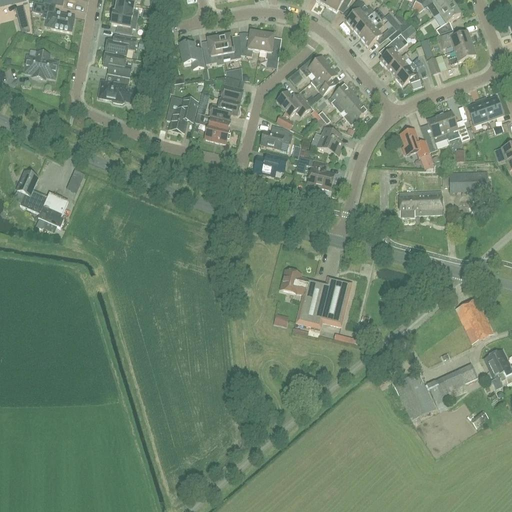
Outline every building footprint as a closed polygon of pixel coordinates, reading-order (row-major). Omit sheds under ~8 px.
[(326,8),(330,0),(316,0),(316,2),(326,8)] [(330,0),(326,8),(336,15),(343,4),(348,7),(351,0),(330,0)] [(353,31),(374,13),(370,8),(367,10),(359,0),(358,0),(351,10),(355,14),(345,22),(353,31)] [(376,0),(373,0),(370,5),(377,9),(381,3),(376,0)] [(416,0),(415,3),(413,9),(416,11),(425,0),(416,0)] [(433,0),(425,0),(416,11),(419,14),(424,11),(427,9),(434,19),(440,15),(439,15),(453,6),(449,0),(439,0),(436,2),(433,0)] [(132,12),(133,6),(117,3),(115,14),(113,14),(133,18),(132,24),(137,25),(139,13),(132,12)] [(42,17),(44,7),(35,4),(33,14),(42,17)] [(440,29),(436,32),(439,37),(453,32),(449,24),(460,17),(453,6),(439,15),(440,15),(446,25),(440,29)] [(18,18),(26,16),(24,8),(16,10),(18,18)] [(154,22),(156,14),(150,12),(148,21),(154,22)] [(72,35),(76,18),(48,13),(45,30),(72,35)] [(379,23),(380,24),(382,22),(374,13),(353,31),(360,40),(374,28),(379,23)] [(131,30),(132,24),(133,18),(113,14),(111,27),(121,28),(119,35),(131,37),(132,30),(131,30)] [(396,32),(388,40),(392,44),(400,38),(412,28),(406,23),(407,23),(397,16),(394,18),(402,27),(401,28),(400,29),(400,30),(396,32)] [(383,27),(380,24),(379,23),(374,28),(360,40),(368,49),(382,37),(377,32),(383,27)] [(30,33),(28,24),(20,26),(22,35),(30,33)] [(392,28),(383,36),(387,40),(388,40),(396,32),(392,28)] [(451,33),(438,37),(442,50),(452,47),(454,53),(472,47),(467,35),(458,38),(456,31),(451,33)] [(259,54),(262,36),(250,34),(249,42),(239,44),(240,47),(241,60),(241,57),(252,59),(253,52),(259,54)] [(262,36),(259,54),(266,55),(265,61),(278,63),(280,50),(272,49),(274,38),(262,36)] [(106,51),(105,56),(126,60),(127,52),(134,53),(137,41),(124,39),(115,37),(114,44),(108,43),(107,45),(106,46),(105,49),(106,51)] [(241,60),(240,47),(233,49),(231,37),(219,39),(222,57),(223,57),(224,62),(230,61),(230,62),(241,60)] [(391,52),(380,62),(387,71),(401,59),(397,55),(402,50),(407,46),(404,42),(400,38),(392,44),(392,45),(388,48),(391,52)] [(216,58),(222,57),(219,39),(207,41),(209,53),(203,54),(206,67),(217,65),(216,58)] [(193,44),(180,46),(183,66),(192,64),(193,71),(204,69),(201,56),(200,50),(194,51),(193,44)] [(456,59),(448,61),(450,67),(476,58),(472,47),(454,53),(456,59)] [(49,58),(49,57),(37,55),(36,61),(28,59),(25,75),(33,76),(33,79),(45,81),(45,78),(54,80),(57,65),(48,63),(49,58)] [(401,59),(387,71),(394,80),(412,64),(408,60),(409,59),(406,55),(401,59)] [(103,62),(102,66),(103,67),(103,69),(109,70),(108,76),(113,77),(113,78),(130,81),(130,80),(129,80),(131,69),(125,68),(126,60),(105,56),(104,61),(103,62)] [(316,80),(330,68),(322,59),(313,67),(309,62),(299,71),(306,79),(311,75),(316,80)] [(412,64),(394,80),(402,88),(409,83),(411,85),(420,82),(416,72),(412,73),(412,72),(417,67),(418,70),(423,68),(422,65),(418,59),(412,64)] [(432,76),(440,74),(435,60),(427,63),(432,76)] [(330,68),(316,80),(311,84),(323,98),(332,89),(329,85),(337,77),(330,68)] [(11,87),(20,82),(14,71),(5,76),(11,87)] [(128,88),(130,81),(113,78),(112,85),(102,83),(99,99),(111,101),(113,104),(122,105),(125,103),(125,102),(135,104),(137,93),(131,92),(131,88),(128,88)] [(217,80),(214,90),(223,92),(221,101),(240,105),(241,100),(243,99),(244,96),(243,94),(243,93),(230,90),(232,80),(226,79),(217,80)] [(336,110),(353,96),(345,87),(332,98),(332,99),(329,102),(331,104),(331,105),(336,110)] [(287,94),(277,103),(290,118),(296,113),(301,119),(310,111),(301,99),(299,97),(293,101),(287,94)] [(353,96),(336,110),(343,119),(360,104),(353,96)] [(481,102),(488,122),(503,117),(496,99),(487,102),(486,100),(481,102)] [(170,106),(166,124),(171,125),(169,132),(184,136),(187,123),(192,125),(197,105),(184,101),(184,103),(182,109),(170,106)] [(212,106),(209,119),(210,119),(217,121),(217,120),(220,121),(223,122),(223,121),(230,123),(231,117),(237,118),(237,117),(239,116),(240,112),(239,110),(240,105),(221,101),(219,108),(212,106)] [(474,127),(488,122),(481,102),(475,103),(476,106),(467,109),(474,127)] [(360,104),(343,119),(351,128),(368,113),(360,104)] [(315,112),(311,116),(318,123),(321,120),(318,117),(315,112)] [(322,113),(318,117),(321,120),(323,122),(325,120),(326,118),(322,113)] [(439,118),(447,141),(448,141),(446,136),(458,132),(462,144),(469,141),(464,125),(456,128),(451,114),(439,118)] [(197,116),(195,125),(208,128),(204,141),(226,146),(230,131),(229,131),(231,124),(230,123),(223,121),(223,122),(220,121),(217,120),(217,121),(210,119),(209,119),(197,116)] [(289,132),(293,125),(280,117),(276,125),(289,132)] [(435,145),(447,141),(439,118),(427,123),(432,137),(424,139),(430,155),(438,152),(435,145)] [(321,120),(316,126),(320,130),(325,125),(323,122),(321,120)] [(499,137),(506,133),(502,125),(494,128),(499,137)] [(263,136),(261,147),(280,151),(282,145),(290,147),(293,136),(283,130),(272,128),(271,134),(264,132),(263,136)] [(322,138),(316,136),(311,147),(338,158),(343,146),(340,145),(342,138),(325,130),(322,138)] [(414,132),(400,137),(404,149),(402,149),(405,157),(417,153),(419,159),(420,159),(424,172),(434,170),(432,165),(433,165),(430,155),(425,143),(419,145),(414,132)] [(511,146),(502,150),(510,172),(511,171),(511,146)] [(257,159),(254,174),(274,179),(276,171),(284,173),(287,161),(273,158),(266,156),(265,161),(257,159)] [(300,159),(298,166),(306,168),(312,169),(313,162),(300,159)] [(325,174),(327,167),(315,164),(313,172),(311,171),(308,186),(330,191),(334,177),(325,174)] [(47,198),(33,192),(38,180),(25,174),(17,193),(24,196),(20,207),(40,216),(38,221),(60,230),(64,221),(61,220),(68,203),(49,194),(47,198)] [(450,195),(487,194),(487,174),(449,175),(450,195)] [(421,211),(421,217),(442,217),(441,193),(417,194),(417,212),(421,211)] [(415,217),(421,217),(421,211),(417,212),(417,194),(399,195),(399,220),(415,219),(415,217)] [(307,283),(300,281),(301,276),(285,273),(280,292),(296,296),(296,295),(303,296),(296,325),(312,329),(311,331),(319,333),(322,324),(341,329),(346,307),(345,307),(350,286),(329,281),(327,287),(307,282),(307,283)] [(472,346),(493,336),(477,301),(455,310),(472,346)] [(276,323),(288,327),(291,319),(279,315),(276,323)] [(501,372),(510,367),(502,352),(483,361),(489,373),(499,368),(501,372)] [(436,407),(467,393),(465,387),(477,381),(471,367),(427,387),(436,407)] [(499,368),(489,373),(494,382),(491,383),(496,392),(511,384),(511,371),(511,372),(509,368),(510,368),(510,367),(501,372),(499,368)] [(412,423),(435,411),(418,376),(395,387),(412,423)] [(492,417),(488,412),(484,415),(482,413),(470,423),(476,430),(488,420),(492,417)]
